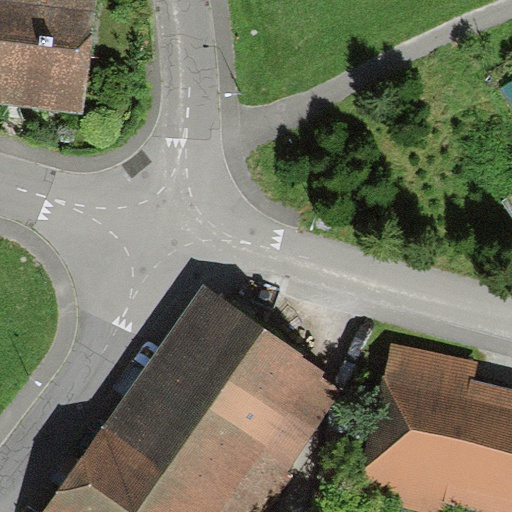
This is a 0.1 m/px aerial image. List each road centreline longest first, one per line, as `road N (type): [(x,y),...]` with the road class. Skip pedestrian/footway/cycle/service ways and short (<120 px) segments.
road 1 (residential): [(173,229),(511,325)]
road 2 (residential): [(0,486),(173,229)]
road 3 (residential): [(173,229),(189,154),(179,0)]
road 4 (residential): [(0,183),(173,229)]
